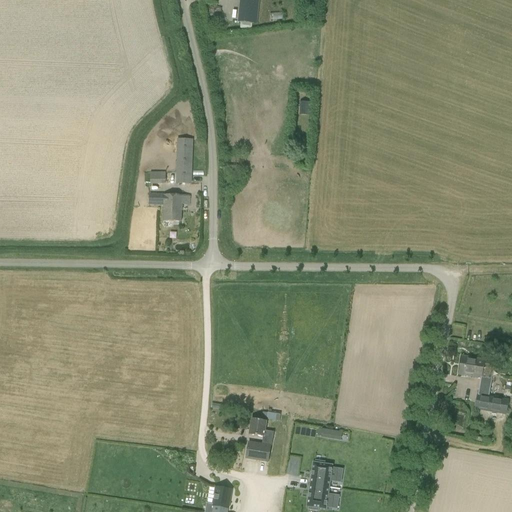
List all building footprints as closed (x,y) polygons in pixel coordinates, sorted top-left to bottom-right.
[(244,7),(230,5),(227,34),(241,35),(244,7)] [(301,114),(311,114),(312,102),(301,101),(301,114)] [(175,184),(191,185),(193,140),(177,139),(175,184)] [(150,184),(166,184),(166,172),(150,172),(150,184)] [(149,205),(164,206),(163,221),(181,222),(182,205),(191,205),(191,197),(149,195),(149,205)] [(469,358),(461,357),(458,374),(482,378),(480,392),(479,392),(477,406),(508,411),(510,397),(490,394),(493,374),(489,374),(491,362),(479,360),(480,352),(470,350),(469,358)] [(283,420),(283,414),(270,412),(270,419),(283,420)] [(250,435),(271,438),(273,432),(265,430),(266,422),(252,420),(250,435)] [(321,427),(319,436),(343,441),(345,432),(321,427)] [(268,463),(270,445),(248,442),(245,459),(268,463)] [(313,463),(310,485),(329,488),(330,481),(336,482),(338,469),(332,468),(332,466),(324,465),(325,462),(315,461),(315,464),(313,463)] [(332,508),(334,495),(328,494),(329,488),(310,485),(307,507),(309,507),(309,510),(318,511),(318,508),(326,510),(326,508),(332,508)] [(205,511),(225,511),(226,509),(228,509),(231,490),(216,488),(213,505),(207,504),(205,511)]
